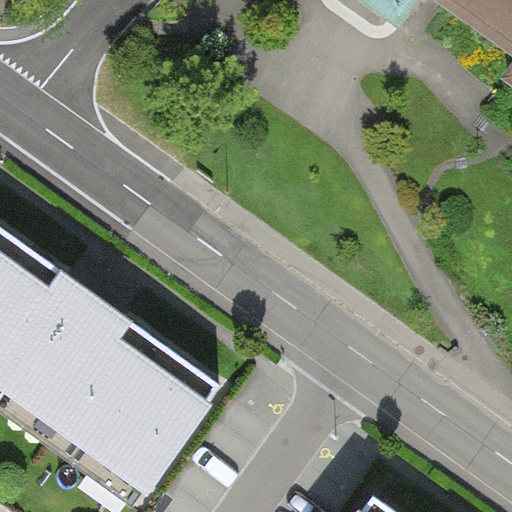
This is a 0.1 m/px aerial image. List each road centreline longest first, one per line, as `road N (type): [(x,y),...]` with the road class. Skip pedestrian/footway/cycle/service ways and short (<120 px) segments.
road 1 (tertiary): [(511,464),(17,108)]
road 2 (residential): [(17,108),(112,0)]
